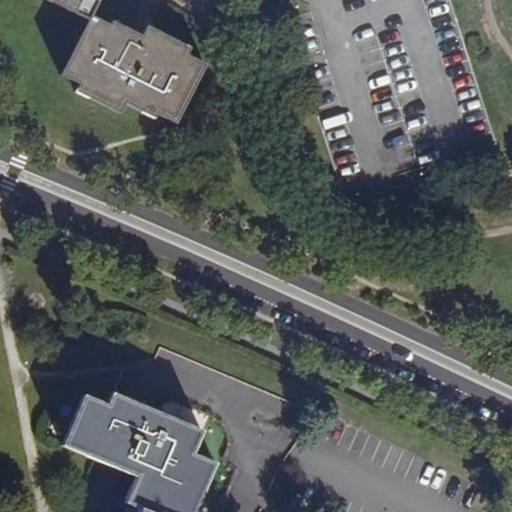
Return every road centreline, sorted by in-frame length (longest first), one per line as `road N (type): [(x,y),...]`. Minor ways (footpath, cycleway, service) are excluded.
road 1 (residential): [(0,179),(511,406)]
road 2 (residential): [(511,376),(0,149)]
